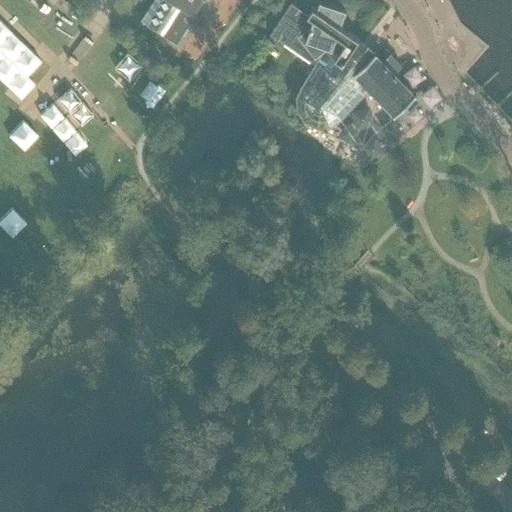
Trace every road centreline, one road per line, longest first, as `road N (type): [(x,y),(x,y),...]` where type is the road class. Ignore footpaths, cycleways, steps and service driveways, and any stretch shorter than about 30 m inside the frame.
road 1 (residential): [(511,503),(270,295)]
road 2 (unclassified): [(511,151),(441,74),(399,0)]
